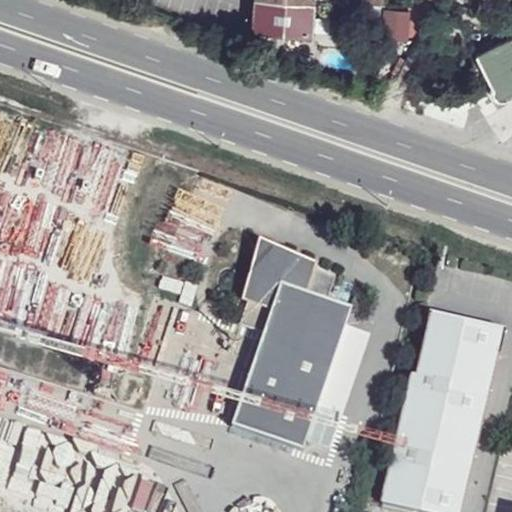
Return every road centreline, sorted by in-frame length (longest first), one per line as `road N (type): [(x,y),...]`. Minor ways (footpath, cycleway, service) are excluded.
road 1 (primary): [(511,180),(0,4)]
road 2 (primary): [(0,45),(511,217)]
